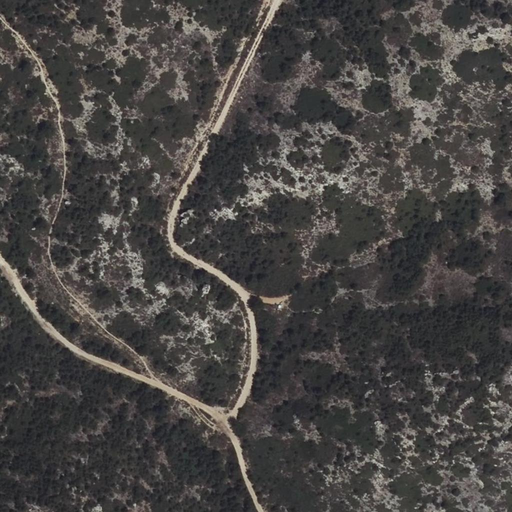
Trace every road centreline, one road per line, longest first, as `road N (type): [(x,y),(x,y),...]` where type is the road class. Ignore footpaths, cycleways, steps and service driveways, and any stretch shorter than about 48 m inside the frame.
road 1 (track): [(228,418),(252,354),(246,304),(175,255),(162,224),(278,0)]
road 2 (track): [(263,511),(228,418),(62,337),(0,253)]
